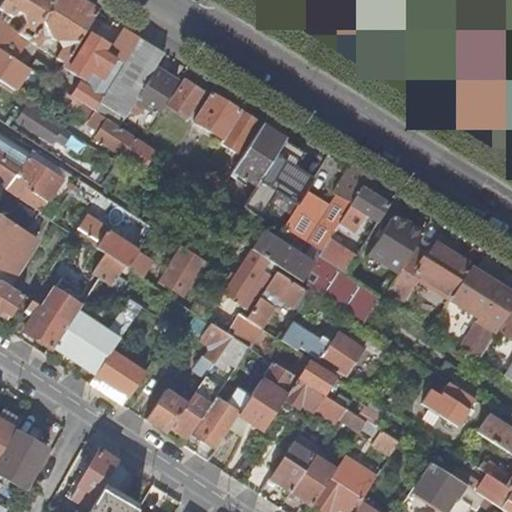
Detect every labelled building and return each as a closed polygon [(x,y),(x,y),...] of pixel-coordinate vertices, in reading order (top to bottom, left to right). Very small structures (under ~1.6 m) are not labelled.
[(2,0),(0,4),(0,50),(15,61),(54,0),(2,0)] [(37,47),(63,65),(68,58),(72,51),(97,13),(76,0),(54,0),(15,61),(24,66),(37,47)] [(369,33),(385,42),(406,8),(392,0),(317,0),(334,11),(332,13),(367,35),(369,33)] [(62,67),(92,87),(97,78),(109,85),(138,38),(125,30),(109,56),(104,53),(108,46),(91,35),(74,62),(68,58),(63,65),(62,67)] [(142,104),(147,107),(156,113),(176,83),(154,69),(163,54),(138,38),(109,85),(101,97),(93,111),(96,113),(117,126),(128,110),(131,106),(138,110),(142,104)] [(472,74),(460,93),(491,113),(503,94),(509,98),(511,92),(511,67),(479,47),(464,69),(472,74)] [(0,50),(0,81),(15,91),(23,80),(34,87),(41,77),(40,77),(30,70),(24,66),(15,61),(0,50)] [(35,63),(30,70),(40,77),(45,69),(35,63)] [(90,90),(101,97),(109,85),(97,78),(92,87),(90,90)] [(167,108),(191,124),(193,122),(209,96),(204,92),(202,94),(184,82),(167,108)] [(45,91),(77,111),(82,104),(71,96),(51,84),(50,83),(45,91)] [(101,97),(90,90),(80,83),(71,96),(82,104),(93,111),(101,97)] [(193,122),(222,141),(239,114),(210,95),(209,96),(193,122)] [(79,132),(93,111),(82,104),(77,111),(68,125),(79,132)] [(142,104),(138,110),(137,111),(142,114),(147,107),(142,104)] [(135,114),(137,111),(138,110),(131,106),(128,110),(135,114)] [(222,141),(220,145),(241,159),(261,127),(244,117),(247,113),(242,110),(239,114),(222,141)] [(74,142),(31,113),(23,127),(56,149),(59,143),(69,150),(74,142)] [(144,170),(156,151),(140,142),(117,126),(96,113),(89,126),(99,133),(95,140),(144,170)] [(232,172),(238,176),(256,187),(282,146),(285,142),(261,127),(241,159),(232,172)] [(2,134),(0,136),(0,154),(21,169),(28,158),(31,153),(2,134)] [(285,142),(282,146),(299,157),(292,167),(295,169),(305,154),(285,142)] [(282,146),(256,187),(243,208),(260,218),(276,193),(298,207),(307,193),(314,181),(295,169),(292,167),(299,157),(282,146)] [(0,188),(6,192),(21,169),(0,155),(0,188)] [(63,181),(28,158),(21,169),(6,192),(15,198),(22,187),(29,191),(29,190),(48,202),(63,181)] [(190,189),(196,179),(168,161),(162,171),(190,189)] [(292,233),(320,251),(328,240),(339,221),(360,188),(365,180),(348,169),(333,194),(335,196),(329,207),(315,198),(292,233)] [(238,176),(232,172),(229,177),(234,181),(238,176)] [(196,179),(190,189),(197,194),(203,184),(196,179)] [(389,207),(360,188),(339,221),(352,228),(357,230),(366,217),(371,220),(368,225),(375,229),(389,207)] [(284,229),(292,233),(315,198),(307,193),(298,207),(290,219),(284,229)] [(95,223),(95,222),(97,219),(89,213),(86,217),(87,218),(95,223)] [(393,217),(382,234),(378,242),(369,255),(398,273),(415,247),(422,236),(393,217)] [(0,218),(0,268),(14,278),(37,242),(0,218)] [(87,218),(73,236),(74,236),(104,256),(127,270),(133,260),(134,258),(138,253),(138,252),(107,232),(108,230),(95,222),(95,223),(87,218)] [(378,242),(382,234),(379,232),(374,239),(378,242)] [(263,233),(252,251),(279,269),(301,283),(312,265),(263,233)] [(320,251),(292,233),(289,238),(317,256),(320,251)] [(425,253),(415,247),(398,273),(388,290),(403,300),(415,282),(418,276),(451,298),(470,268),(471,267),(455,257),(455,259),(431,243),(425,253)] [(232,260),(242,266),(248,257),(238,250),(232,260)] [(279,269),(252,251),(251,252),(248,257),(242,266),(223,295),(251,313),(272,280),(276,274),(279,269)] [(143,256),(138,253),(134,258),(140,261),(143,256)] [(127,270),(104,256),(91,275),(92,275),(99,280),(121,294),(127,284),(115,276),(118,272),(124,276),(127,271),(127,270)] [(184,256),(167,281),(180,289),(196,264),(184,256)] [(142,267),(133,260),(127,270),(127,271),(136,276),(142,267)] [(479,318),(459,348),(479,361),(506,318),(511,308),(511,295),(506,292),(470,268),(451,298),(450,299),(479,318)] [(278,301),(293,312),(306,293),(276,274),(272,280),(251,313),(246,321),(249,323),(260,330),(278,301)] [(60,280),(42,308),(69,326),(99,280),(92,275),(81,293),(60,280)] [(415,282),(448,303),(450,299),(451,298),(418,276),(415,282)] [(16,307),(24,313),(27,308),(32,301),(1,281),(0,282),(0,311),(9,317),(16,307)] [(127,298),(144,310),(149,303),(132,292),(127,298)] [(306,293),(293,312),(298,315),(311,296),(306,293)] [(35,314),(32,318),(23,333),(53,352),(55,348),(69,326),(42,308),(32,301),(27,308),(35,314)] [(35,314),(27,308),(24,313),(32,318),(35,314)] [(511,308),(506,318),(508,320),(499,333),(511,341),(511,308)] [(238,342),(246,328),(249,323),(246,321),(238,315),(226,334),(232,338),(238,342)] [(153,330),(166,338),(172,330),(159,321),(153,330)] [(271,343),(274,339),(260,330),(249,323),(246,328),(271,343)] [(192,371),(204,379),(207,375),(214,364),(232,338),(226,334),(211,324),(199,341),(207,346),(208,352),(204,357),(202,356),(192,371)] [(328,348),(320,343),(291,325),(280,343),(299,355),(301,351),(319,362),(328,348)] [(55,348),(96,375),(111,353),(69,326),(55,348)] [(328,348),(319,362),(347,380),(365,350),(339,333),(332,344),(323,338),(320,343),(328,348)] [(226,362),(235,368),(248,349),(238,342),(232,338),(214,364),(222,369),(226,362)] [(103,381),(129,398),(145,375),(111,353),(96,375),(89,385),(97,390),(103,381)] [(305,370),(309,364),(304,361),(300,367),(305,370)] [(511,362),(503,377),(511,382),(511,362)] [(318,369),(309,364),(305,370),(298,380),(312,389),(323,372),(318,369)] [(312,389),(323,396),(334,378),(319,368),(318,369),(323,372),(312,389)] [(219,383),(207,375),(204,379),(187,404),(171,429),(187,440),(191,435),(214,399),(210,396),(219,383)] [(251,395),(238,415),(264,432),(284,400),(287,396),(261,379),(251,395)] [(287,396),(284,400),(297,409),(300,404),(312,413),(316,408),(323,396),(312,389),(298,380),(297,379),(287,396)] [(103,381),(97,390),(123,407),(129,398),(103,381)] [(464,416),(467,410),(473,401),(447,384),(439,397),(429,391),(420,405),(455,428),(464,416)] [(225,405),(215,398),(214,399),(191,435),(215,450),(238,415),(251,395),(238,387),(225,405)] [(187,404),(166,390),(145,422),(166,436),(171,429),(187,404)] [(323,396),(316,408),(336,420),(343,409),(323,396)] [(306,422),(312,413),(300,404),(297,409),(294,414),(306,422)] [(366,423),(343,409),(336,420),(358,435),(361,430),(366,423)] [(511,434),(497,425),(491,421),(495,415),(490,411),(475,433),(511,457),(511,434)] [(0,458),(13,436),(22,420),(13,415),(10,420),(7,425),(1,421),(0,420),(0,458)] [(491,421),(497,425),(501,419),(495,415),(491,421)] [(10,420),(3,416),(1,421),(7,425),(10,420)] [(380,432),(366,423),(361,430),(375,439),(380,432)] [(300,449),(313,430),(305,425),(270,478),(290,492),(312,457),(300,449)] [(380,432),(375,439),(371,446),(389,457),(398,443),(380,432)] [(0,471),(27,487),(45,454),(13,436),(0,458),(0,471)] [(400,465),(409,450),(398,443),(389,457),(400,465)] [(326,455),(317,449),(312,457),(290,492),(313,505),(336,470),(323,460),(326,455)] [(66,499),(87,511),(88,511),(97,498),(101,491),(117,465),(98,453),(77,488),(74,486),(66,499)] [(353,511),(360,503),(377,476),(345,456),(336,470),(313,505),(324,511),(328,511),(330,510),(332,511),(335,511),(338,509),(342,511),(353,511)] [(511,492),(511,478),(510,482),(504,479),(506,475),(486,462),(483,468),(479,465),(477,470),(484,474),(510,491),(511,492)] [(413,492),(442,511),(451,511),(460,498),(467,487),(451,476),(429,463),(421,476),(423,477),(413,492)] [(511,511),(511,492),(510,491),(484,474),(477,485),(455,470),(451,476),(467,487),(506,511),(511,511)] [(159,511),(168,496),(152,486),(137,511),(159,511)] [(113,498),(101,491),(97,498),(110,505),(113,498)] [(137,511),(113,498),(110,505),(97,498),(88,511),(137,511)] [(468,511),(473,506),(460,498),(451,511),(468,511)] [(372,511),(360,503),(353,511),(372,511)]
